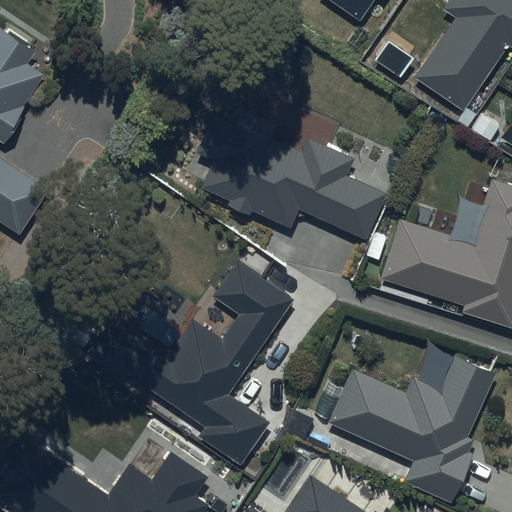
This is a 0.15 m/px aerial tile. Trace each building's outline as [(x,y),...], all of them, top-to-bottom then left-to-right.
[(334,0),(359,17),(370,0),(334,0)] [(454,12),(415,71),(465,105),(507,41),(511,44),(511,0),(446,0),(443,4),(454,12)] [(0,215),(3,217),(33,174),(0,151),(0,134),(5,138),(21,114),(16,110),(44,69),(30,59),(39,46),(6,22),(0,30),(0,215)] [(230,115),(216,109),(199,147),(213,153),(201,181),(231,195),(228,201),(251,211),(252,209),(288,225),(297,204),(366,235),(395,170),(311,132),(304,146),(278,135),(285,119),(238,97),(230,115)] [(511,111),(500,132),(511,139),(511,111)] [(402,216),(384,271),(464,298),(461,306),(509,322),(511,314),(511,176),(496,171),(486,200),(462,192),(449,230),(441,227),(446,212),(415,201),(409,219),(402,216)] [(167,344),(112,308),(86,346),(202,423),(197,430),(237,457),(264,417),(225,391),(292,291),(236,254),(212,290),(239,308),(221,334),(188,313),(167,344)] [(467,436),(494,369),(453,353),(439,387),(410,375),(405,389),(380,379),(382,376),(350,363),(325,424),(347,432),(348,429),(411,455),(402,478),(451,498),(475,439),(467,436)] [(196,488),(208,469),(169,443),(150,471),(125,454),(105,484),(15,424),(0,445),(0,471),(5,474),(0,480),(0,490),(32,511),(203,511),(212,499),(196,488)] [(440,511),(430,505),(425,511),(422,511),(419,510),(417,511),(383,511),(375,507),(371,511),(370,511),(313,473),(307,483),(300,479),(279,511),(440,511)]
